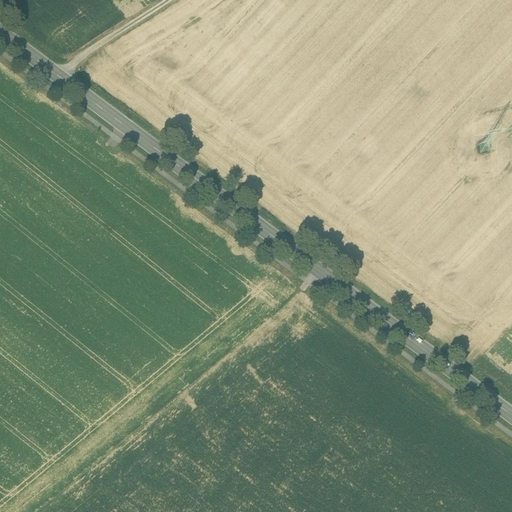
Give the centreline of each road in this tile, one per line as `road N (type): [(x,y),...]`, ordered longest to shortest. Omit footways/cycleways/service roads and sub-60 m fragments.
road 1 (primary): [(61,74),(511,414)]
road 2 (unclassified): [(61,74),(167,0)]
